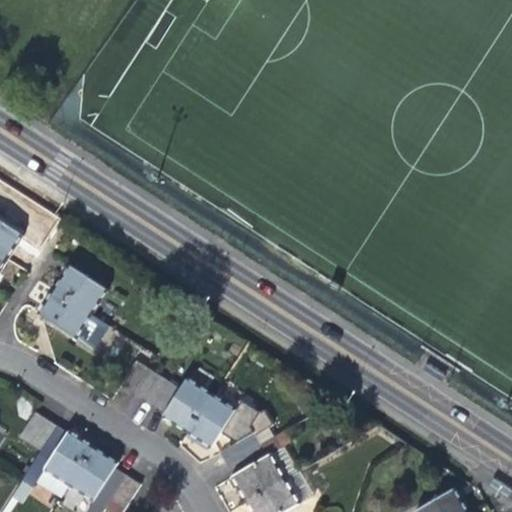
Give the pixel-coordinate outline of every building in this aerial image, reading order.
[(0,220),(0,255),(8,261),(16,249),(24,236),(0,220)] [(0,273),(8,261),(0,255),(0,273)] [(62,276),(53,290),(94,316),(110,291),(69,265),(62,276)] [(78,341),(94,316),(53,290),(46,300),(37,314),(78,341)] [(133,392),(149,367),(139,361),(122,385),(133,392)] [(133,392),(143,399),(159,374),(149,367),(133,392)] [(143,399),(154,406),(171,381),(159,374),(143,399)] [(174,426),(187,435),(214,394),(188,378),(182,389),(171,381),(154,406),(165,414),(162,419),(174,426)] [(238,409),(214,394),(187,435),(198,441),(212,450),(238,409)] [(20,438),(42,452),(58,426),(37,413),(20,438)] [(45,473),(69,488),(96,447),(77,435),(72,431),(70,433),(58,426),(42,452),(23,480),(35,488),(45,473)] [(221,453),(228,464),(262,444),(256,434),(221,453)] [(231,478),(246,504),(288,480),(273,455),(282,449),(275,437),(262,444),(228,464),(234,476),(231,478)] [(103,511),(106,509),(127,475),(117,469),(121,463),(113,458),(96,447),(69,488),(94,504),(88,511),(103,511)] [(301,472),(288,480),(246,504),(251,511),(250,511),(288,511),(315,496),(301,472)] [(138,482),(127,475),(106,509),(110,511),(125,511),(143,485),(138,482)] [(511,491),(511,488),(494,478),(492,486),(509,496),(511,491)] [(417,511),(467,511),(461,500),(455,490),(417,511)]
